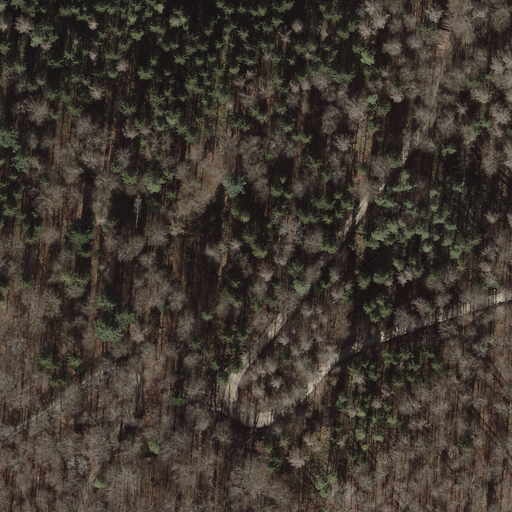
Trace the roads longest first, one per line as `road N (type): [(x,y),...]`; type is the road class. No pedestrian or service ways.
road 1 (track): [(511,294),(335,358),(287,410),(265,415),(244,408),(233,387),(246,355),(423,119),(471,0)]
road 2 (track): [(0,434),(89,378),(119,366),(139,372),(141,397),(83,511)]
